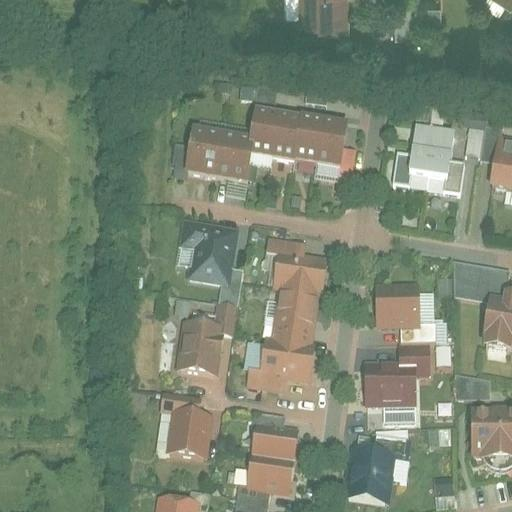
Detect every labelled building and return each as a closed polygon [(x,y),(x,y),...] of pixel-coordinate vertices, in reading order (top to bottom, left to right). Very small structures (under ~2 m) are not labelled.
[(301,0),(301,27),(347,26),(347,0),(301,0)] [(192,135),(187,177),(250,185),(253,158),(347,170),(352,125),(251,112),(247,142),(192,135)] [(481,158),(485,131),(466,129),(462,156),(481,158)] [(437,134),(412,130),(404,177),(429,181),(437,134)] [(461,139),(437,134),(429,181),(454,185),(461,139)] [(511,143),(500,141),(491,191),(511,195),(511,143)] [(240,233),(180,222),(176,248),(194,252),(188,283),(230,290),(240,233)] [(308,242),(265,237),(262,256),(276,258),(272,296),(277,296),(271,342),(265,342),(261,371),(250,370),(247,390),(281,394),(283,381),(310,385),(326,259),(306,257),(308,242)] [(441,298),(456,298),(456,280),(441,280),(441,298)] [(418,284),(373,286),(374,330),(420,329),(418,284)] [(511,305),(487,301),(480,349),(511,353),(511,305)] [(223,328),(181,323),(175,374),(217,379),(223,328)] [(364,367),(365,410),(416,410),(416,379),(428,379),(428,348),(398,348),(398,366),(364,367)] [(493,402),(494,379),(459,378),(458,400),(493,402)] [(200,403),(160,398),(158,412),(170,413),(164,460),(207,465),(213,420),(198,418),(200,403)] [(511,414),(470,415),(470,459),(511,458),(511,414)] [(249,461),(293,466),(297,433),(253,428),(249,461)] [(428,431),(427,448),(446,449),(446,431),(428,431)] [(349,451),(343,502),(388,507),(394,456),(349,451)] [(245,494),(289,499),(293,466),(249,461),(245,494)] [(455,480),(434,481),(435,511),(456,510),(455,480)] [(197,511),(198,505),(156,500),(154,511),(197,511)]
